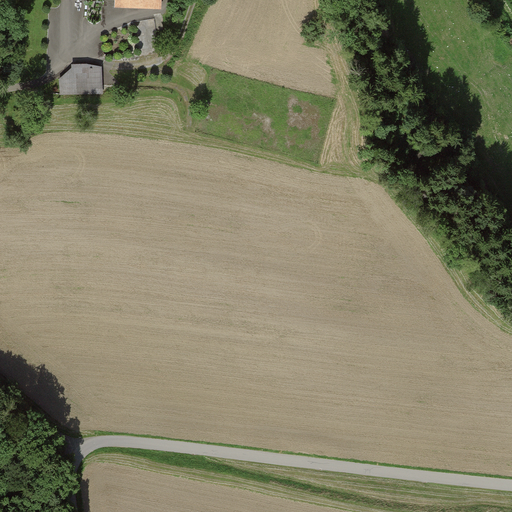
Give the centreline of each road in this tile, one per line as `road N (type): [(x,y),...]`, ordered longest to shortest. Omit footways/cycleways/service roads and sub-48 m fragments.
road 1 (unclassified): [(511,485),(109,440),(84,449),(79,511)]
road 2 (track): [(0,93),(40,82),(117,22),(162,14)]
road 3 (track): [(68,61),(118,68),(170,58),(198,0)]
